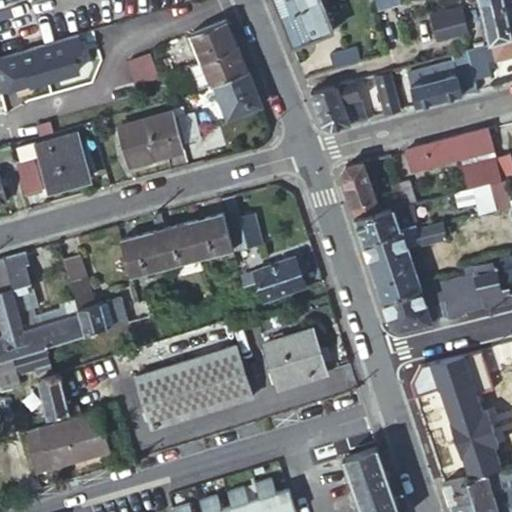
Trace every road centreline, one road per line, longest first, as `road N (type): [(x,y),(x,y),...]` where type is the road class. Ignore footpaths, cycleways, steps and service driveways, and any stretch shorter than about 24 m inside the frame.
road 1 (residential): [(0,237),(306,151)]
road 2 (residential): [(306,151),(376,354)]
road 3 (residential): [(306,151),(511,98)]
road 4 (residential): [(376,354),(428,511)]
road 5 (residential): [(246,0),(306,151)]
road 6 (residential): [(376,354),(511,321)]
